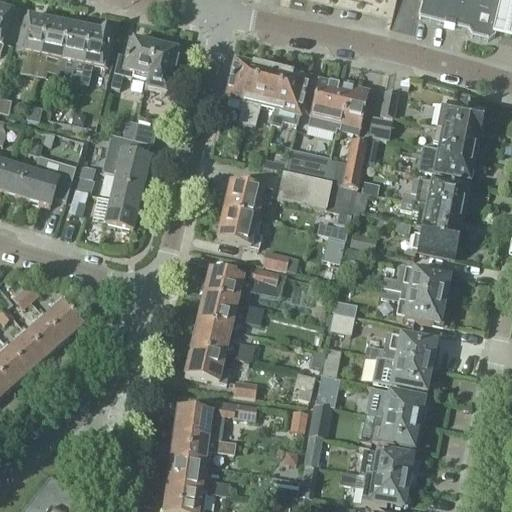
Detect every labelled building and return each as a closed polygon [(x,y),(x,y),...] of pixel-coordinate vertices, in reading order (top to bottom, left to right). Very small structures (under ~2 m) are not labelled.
[(423,0),(419,21),(468,33),(472,39),(487,42),(494,38),(503,0),(423,0)] [(511,0),(502,0),(493,42),(511,46),(511,0)] [(0,57),(14,18),(0,13),(0,57)] [(36,83),(48,26),(25,21),(19,54),(31,56),(29,64),(26,63),(22,80),(36,83)] [(69,30),(48,26),(36,83),(48,85),(50,78),(59,80),(69,30)] [(91,35),(69,30),(61,74),(74,77),(72,85),(81,87),(91,35)] [(93,69),(107,72),(114,35),(103,33),(102,37),(91,35),(81,87),(89,89),(93,69)] [(124,75),(148,81),(157,46),(140,42),(137,44),(131,43),(126,61),(118,60),(111,91),(119,93),(124,75)] [(148,81),(146,90),(177,98),(183,76),(175,74),(180,55),(173,53),(172,50),(157,46),(148,81)] [(238,126),(245,128),(248,115),(250,107),(257,81),(251,79),(254,68),(235,63),(226,100),(242,105),(242,110),(241,114),(238,126)] [(260,109),(274,113),(284,75),(254,68),(251,79),(257,81),(250,107),(248,115),(245,128),(255,130),(260,109)] [(309,81),(284,75),(271,129),(280,131),(282,126),(296,130),(309,81)] [(340,89),(331,87),(330,91),(317,88),(307,130),(335,137),(336,133),(339,133),(340,129),(341,129),(346,109),(336,106),(340,89)] [(339,135),(358,139),(369,96),(370,96),(359,94),(340,89),(336,106),(346,109),(341,129),(340,129),(339,133),(339,135)] [(398,99),(385,97),(381,120),(393,122),(398,99)] [(11,105),(0,102),(0,116),(8,118),(11,105)] [(441,108),(437,130),(478,138),(480,127),(483,125),(485,116),(449,108),(449,109),(448,109),(441,107),(441,108)] [(42,112),(29,109),(26,123),(39,126),(42,112)] [(76,117),(73,128),(84,131),(86,123),(84,119),(76,117)] [(368,139),(373,141),(386,143),(389,144),(392,126),(371,122),(368,139)] [(128,126),(124,143),(133,145),(137,128),(128,126)] [(137,128),(133,145),(153,149),(157,132),(137,128)] [(442,146),(440,154),(473,161),(475,151),(478,149),(479,143),(477,140),(478,138),(437,130),(434,145),(442,146)] [(386,143),(373,141),(368,169),(381,171),(386,143)] [(366,147),(350,144),(341,187),(358,191),(366,147)] [(33,145),(29,158),(40,161),(44,149),(33,145)] [(440,154),(429,152),(427,161),(423,161),(420,163),(419,172),(421,174),(469,184),(469,181),(472,179),(473,174),(471,171),(473,161),(440,154)] [(330,162),(288,153),(286,165),(284,175),(326,184),(330,162)] [(150,162),(121,156),(116,180),(144,186),(150,162)] [(286,165),(274,162),(272,172),(283,175),(284,175),(286,165)] [(0,196),(3,197),(11,169),(0,165),(0,196)] [(3,197),(5,198),(26,204),(34,179),(35,177),(11,169),(3,197)] [(79,181),(93,185),(96,175),(82,171),(79,181)] [(284,175),(283,175),(277,204),(350,220),(351,216),(353,217),(357,194),(358,191),(341,187),(326,184),(284,175)] [(34,179),(26,204),(50,212),(59,184),(58,184),(56,183),(35,177),(34,179)] [(144,186),(116,180),(110,204),(138,211),(144,186)] [(406,194),(402,205),(462,217),(464,207),(467,205),(468,200),(467,195),(467,190),(414,180),(411,182),(408,194),(406,194)] [(361,185),(359,195),(368,197),(375,198),(377,188),(361,185)] [(271,197),(230,187),(224,214),(263,224),(266,210),(268,210),(271,197)] [(69,218),(81,221),(89,198),(76,194),(69,218)] [(359,195),(357,194),(353,217),(363,219),(368,197),(359,195)] [(110,204),(104,228),(133,235),(138,211),(110,204)] [(402,205),(400,214),(418,218),(415,231),(424,232),(458,239),(458,238),(461,236),(462,230),(460,227),(462,217),(402,205)] [(263,224),(224,214),(217,244),(258,253),(261,240),(260,239),(263,224)] [(410,238),(412,229),(397,226),(395,236),(410,238)] [(347,235),(330,232),(328,242),(344,246),(347,235)] [(458,239),(424,232),(422,241),(415,239),(412,254),(419,255),(419,256),(455,263),(457,254),(455,251),(458,239)] [(376,244),(351,239),(348,252),(373,257),(376,244)] [(323,243),(318,264),(337,269),(342,247),(323,243)] [(360,256),(346,253),(344,264),(358,267),(360,256)] [(290,262),(266,256),(263,270),(286,275),(290,262)] [(382,293),(382,294),(444,306),(446,295),(449,293),(450,288),(448,285),(449,282),(399,270),(396,284),(383,281),(381,292),(382,293)] [(210,275),(203,301),(243,310),(244,307),(245,306),(247,299),(245,299),(246,295),(252,297),(254,287),(276,292),(279,279),(251,273),(249,284),(210,275)] [(30,290),(21,298),(30,308),(38,300),(30,290)] [(0,304),(7,312),(13,307),(0,291),(0,304)] [(444,306),(382,294),(381,302),(400,305),(396,321),(404,323),(439,330),(444,306)] [(21,298),(14,304),(22,314),(30,308),(21,298)] [(243,310),(203,301),(198,326),(237,335),(243,310)] [(55,314),(46,322),(62,339),(67,345),(76,337),(83,332),(83,331),(59,304),(51,310),(55,314)] [(335,305),(333,317),(354,321),(357,309),(335,305)] [(264,313),(245,309),(241,324),(260,329),(264,313)] [(0,325),(4,330),(14,323),(5,313),(0,317),(0,325)] [(36,330),(28,337),(47,358),(50,360),(67,345),(62,339),(46,322),(42,317),(32,326),(36,330)] [(354,321),(333,317),(329,335),(350,339),(354,321)] [(237,335),(198,326),(192,351),(230,360),(237,335)] [(19,345),(10,353),(31,376),(50,360),(47,358),(28,337),(23,333),(15,341),(19,345)] [(370,361),(375,362),(388,365),(430,373),(432,363),(435,361),(436,355),(435,353),(434,352),(435,349),(401,342),(393,341),(390,356),(384,355),(372,352),(370,361)] [(0,359),(1,361),(0,361),(0,376),(12,388),(15,390),(31,376),(10,353),(6,348),(0,353),(0,359)] [(230,360),(192,351),(185,380),(227,389),(230,376),(226,375),(230,360)] [(341,355),(327,352),(321,380),(336,383),(341,355)] [(312,354),(309,369),(319,371),(322,357),(312,354)] [(375,362),(370,387),(424,398),(425,395),(428,393),(429,388),(427,385),(430,374),(388,365),(375,362)] [(0,403),(15,390),(12,388),(0,376),(0,403)] [(316,381),(299,377),(294,398),(311,402),(316,381)] [(257,389),(235,386),(233,400),(255,403),(257,389)] [(423,406),(369,395),(364,420),(418,430),(420,422),(423,423),(427,407),(423,406)] [(237,408),(213,405),(212,417),(224,419),(224,421),(235,423),(237,408)] [(256,411),(237,408),(235,423),(253,425),(256,411)] [(174,438),(220,444),(224,421),(224,419),(177,412),(174,438)] [(307,418),(293,416),(289,435),(304,437),(307,418)] [(376,422),(371,446),(379,448),(413,455),(417,455),(420,439),(416,439),(418,431),(376,422)] [(312,426),(309,441),(319,443),(322,443),(327,444),(329,429),(312,426)] [(174,438),(170,464),(205,469),(207,455),(219,457),(219,454),(220,444),(174,438)] [(319,443),(309,441),(304,469),(317,471),(322,443),(319,443)] [(236,446),(220,444),(219,454),(235,457),(236,446)] [(298,455),(285,453),(284,466),(296,468),(298,455)] [(364,455),(360,479),(366,480),(407,488),(410,486),(411,480),(409,476),(411,462),(364,455)] [(205,469),(170,464),(166,491),(202,495),(205,469)] [(357,479),(342,476),(340,489),(355,491),(357,479)] [(407,488),(366,480),(361,508),(380,511),(402,511),(403,510),(407,508),(408,502),(405,499),(407,488)] [(50,483),(48,486),(41,493),(25,511),(82,511),(87,505),(70,492),(50,483)] [(300,488),(271,484),(269,500),(297,504),(298,501),(300,489),(300,488)] [(214,486),(213,497),(230,499),(232,488),(214,486)] [(314,492),(300,489),(298,501),(312,504),(314,492)] [(202,495),(166,491),(163,511),(203,511),(206,496),(202,495)]
